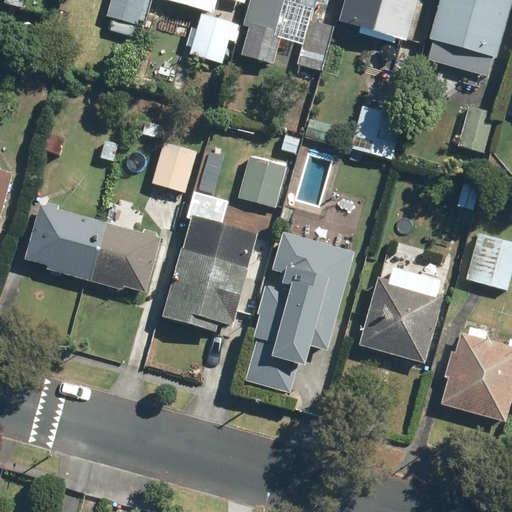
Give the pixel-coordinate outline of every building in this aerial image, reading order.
[(53,0),(9,0),(8,6),(49,17),(53,0)] [(112,0),(108,17),(114,18),(111,31),(142,40),(152,0),(112,0)] [(161,0),(211,14),(214,0),(229,0),(244,4),(244,0),(161,0)] [(249,29),(242,57),(272,65),(281,34),(303,41),(296,65),(323,73),(335,29),(308,21),(313,4),(326,8),(328,0),(247,0),(240,26),(249,29)] [(415,0),(344,0),(338,22),(403,40),(415,0)] [(440,0),(428,44),(460,52),(452,79),(478,86),(481,77),(488,79),(494,58),(510,0),(440,0)] [(200,17),(189,54),(219,63),(230,25),(200,17)] [(381,114),(362,108),(354,139),(372,144),(381,114)] [(492,114),(469,108),(457,152),(479,159),(492,114)] [(224,127),(214,126),(211,139),(221,141),(224,127)] [(249,126),(242,148),(287,160),(292,139),(249,126)] [(200,150),(166,141),(155,186),(190,194),(200,150)] [(337,149),(327,186),(375,200),(386,162),(337,149)] [(250,159),(239,198),(272,207),(283,168),(250,159)] [(0,230),(1,231),(16,172),(0,168),(0,230)] [(460,182),(453,205),(472,210),(478,187),(460,182)] [(128,287),(150,293),(164,238),(159,236),(160,233),(148,230),(147,233),(62,210),(63,206),(45,201),(28,260),(50,265),(48,270),(124,291),(128,287)] [(511,267),(511,244),(478,236),(467,281),(506,291),(511,267)] [(260,317),(253,342),(301,355),(305,346),(325,352),(349,269),(312,258),(315,246),(283,237),(274,272),(282,274),(276,292),(265,289),(258,316),(260,317)] [(171,288),(162,319),(212,332),(215,324),(232,329),(248,273),(206,261),(209,252),(186,246),(184,252),(180,252),(173,278),(177,279),(175,289),(171,288)] [(379,280),(359,347),(423,364),(441,299),(436,297),(439,284),(392,271),(389,283),(379,280)] [(442,406),(504,423),(511,393),(511,349),(483,341),(485,335),(469,331),(468,337),(460,335),(454,355),(451,354),(444,378),(449,380),(442,406)]
